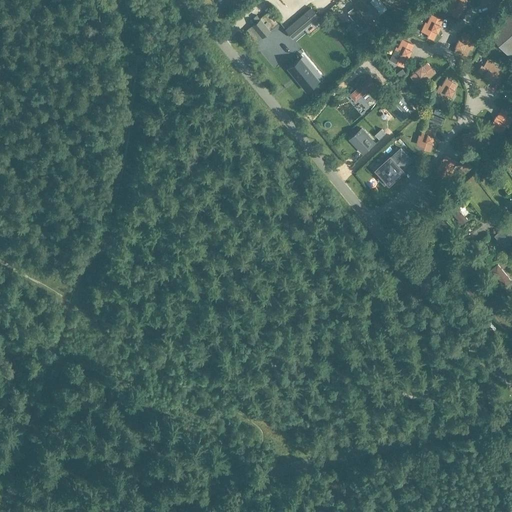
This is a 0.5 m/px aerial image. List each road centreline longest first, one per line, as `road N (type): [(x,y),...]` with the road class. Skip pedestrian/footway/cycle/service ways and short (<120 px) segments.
road 1 (unclassified): [(511,384),(182,0)]
road 2 (unknown): [(90,260),(152,256),(192,270),(238,301),(281,362),(301,376),(380,373),(483,422),(511,451)]
road 3 (unclassified): [(122,511),(511,415)]
road 4 (unknown): [(251,511),(249,485),(269,433),(74,294)]
road 5 (unknown): [(74,294),(0,482)]
